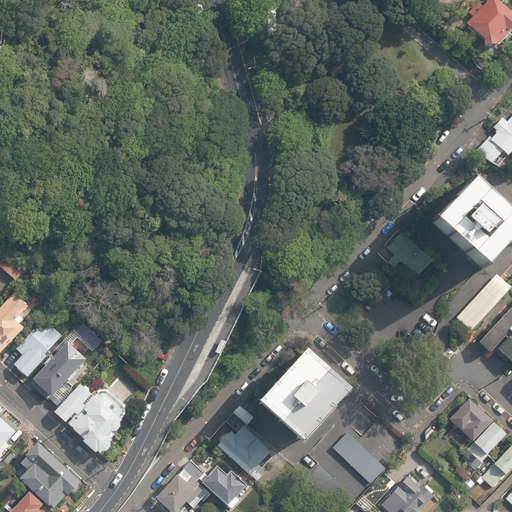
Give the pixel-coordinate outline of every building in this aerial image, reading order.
[(487,0),(462,25),(479,42),(479,47),(493,47),(494,48),(507,34),(506,33),(509,33),(511,30),(511,20),(492,0),(487,0)] [(508,156),(511,150),(511,112),(476,153),(491,166),(503,152),(508,156)] [(511,233),(511,219),(469,179),(427,224),(477,271),(511,233)] [(430,261),(399,233),(385,248),(393,255),(399,261),(416,277),(430,261)] [(0,267),(15,282),(31,265),(14,248),(0,262),(0,267)] [(399,261),(393,255),(386,263),(392,269),(399,261)] [(509,288),(495,275),(455,318),(468,331),(509,288)] [(0,309),(0,355),(22,332),(17,328),(21,324),(17,320),(26,310),(12,297),(0,309)] [(501,355),(511,365),(511,347),(509,345),(511,342),(511,310),(479,348),(495,362),(501,355)] [(13,364),(27,377),(46,357),(44,355),(61,336),(62,336),(43,319),(15,349),(22,355),(13,364)] [(93,350),(101,342),(79,321),(71,329),(93,350)] [(67,385),(88,361),(69,344),(35,382),(33,380),(28,386),(45,402),(48,399),(56,406),(71,389),(67,385)] [(257,404),(297,441),(344,389),(304,353),(257,404)] [(97,451),(99,453),(112,440),(107,435),(110,432),(115,430),(118,426),(118,424),(121,420),(120,419),(125,415),(125,405),(107,389),(96,391),(92,396),(88,392),(88,390),(85,386),(82,387),(79,384),(54,412),(65,422),(74,413),(76,415),(68,423),(73,428),(73,429),(84,439),(82,441),(95,452),(97,451)] [(468,402),(448,421),(467,441),(487,422),(468,402)] [(239,405),(233,413),(249,427),(256,418),(239,405)] [(0,446),(16,430),(0,414),(0,446)] [(478,439),(490,452),(511,431),(511,430),(500,418),(478,439)] [(265,472),(275,462),(254,442),(258,438),(243,423),(220,447),(253,478),(262,469),(265,472)] [(345,431),(329,449),(369,486),(386,468),(345,431)] [(51,505),(55,508),(68,494),(71,493),(76,493),(80,488),(80,483),(80,480),(82,478),(54,452),(52,453),(39,441),(26,455),(27,456),(21,463),(23,465),(16,473),(20,477),(20,478),(50,506),(51,505)] [(511,445),(482,475),(494,487),(511,469),(511,445)] [(365,489),(330,457),(309,479),(344,511),(365,489)] [(189,461),(182,469),(195,481),(202,473),(189,461)] [(223,475),(214,466),(199,482),(227,509),(235,500),(232,497),(242,486),(227,471),(223,475)] [(167,511),(173,511),(184,501),(188,504),(200,490),(196,486),(198,484),(195,481),(182,469),(176,476),(174,475),(153,498),(167,511)] [(410,469),(381,505),(389,511),(421,511),(438,492),(410,469)] [(8,511),(42,511),(46,509),(28,492),(8,511)] [(462,501),(462,511),(475,511),(475,501),(462,501)]
